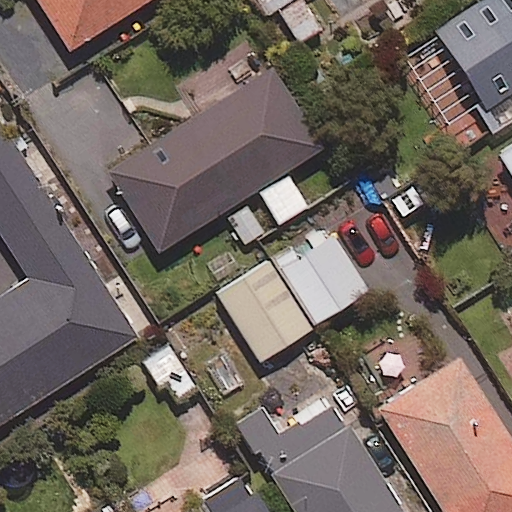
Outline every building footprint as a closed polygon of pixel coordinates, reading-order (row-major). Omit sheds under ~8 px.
[(152,0),(36,0),(69,52),(152,0)] [(257,0),(267,15),(276,9),(298,45),(321,31),(301,0),(257,0)] [(511,0),(487,0),(400,55),(463,155),(511,124),(511,0)] [(286,174),(324,150),(272,69),(108,175),(160,255),(257,192),(279,226),(308,207),(286,174)] [(0,426),(137,338),(0,123),(0,234),(29,280),(0,299),(0,426)] [(511,177),(511,143),(497,153),(511,177)] [(508,265),(460,185),(410,215),(458,295),(508,265)] [(271,262),(315,329),(369,294),(327,226),(271,262)] [(315,329),(271,262),(218,296),(261,363),(315,329)] [(511,511),(511,443),(460,360),(377,413),(439,511),(511,511)] [(281,439),(263,409),(239,424),(293,511),(401,511),(335,405),(281,439)] [(263,511),(242,479),(205,503),(210,511),(263,511)]
